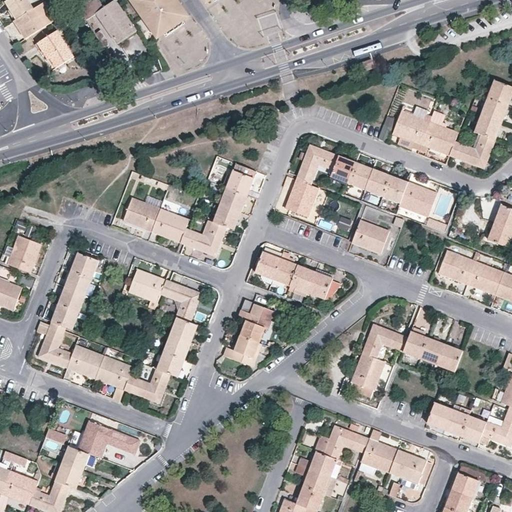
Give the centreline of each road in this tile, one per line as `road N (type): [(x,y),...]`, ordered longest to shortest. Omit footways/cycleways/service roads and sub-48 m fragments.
road 1 (residential): [(257,228),(302,126),(476,187),(511,170)]
road 2 (residential): [(24,336),(71,228),(90,228),(235,286)]
road 3 (primary): [(238,81),(490,0)]
road 4 (residential): [(191,439),(11,370)]
road 5 (primary): [(60,128),(70,134),(238,81)]
road 6 (primary): [(232,61),(66,117),(60,128)]
road 7 (residential): [(191,439),(192,405),(235,286)]
road 8 (residential): [(451,448),(306,392)]
road 9 (residential): [(275,373),(372,294),(381,276)]
road 10 (residential): [(511,326),(381,276)]
road 11 (residential): [(381,276),(257,228)]
road 12 (residential): [(261,511),(306,392)]
